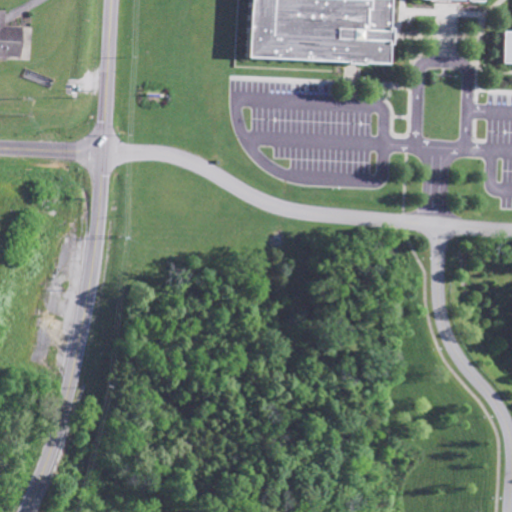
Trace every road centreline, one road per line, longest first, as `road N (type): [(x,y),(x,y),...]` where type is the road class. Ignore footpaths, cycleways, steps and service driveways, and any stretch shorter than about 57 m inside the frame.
road 1 (residential): [(511,225),(274,207),(175,157),(103,153)]
road 2 (secondary): [(21,511),(78,341),(103,153)]
road 3 (residential): [(511,481),(496,407),(440,320),(436,220)]
road 4 (secondary): [(103,153),(111,0)]
